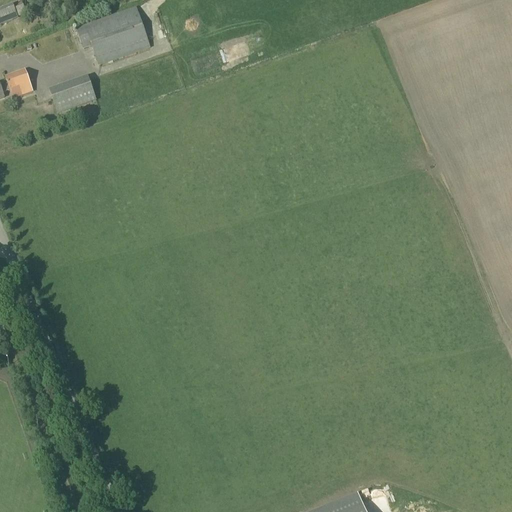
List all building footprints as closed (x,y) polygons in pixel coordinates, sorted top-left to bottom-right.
[(28,14),(23,4),(22,4),(21,4),(13,7),(12,5),(0,9),(0,26),(18,19),(18,18),(21,17),(21,18),(26,16),(26,15),(28,14)] [(150,49),(136,8),(75,29),(83,51),(91,48),(98,67),(150,49)] [(32,93),(25,71),(5,78),(8,86),(0,89),(0,88),(0,99),(4,99),(2,94),(9,92),(10,94),(12,100),(20,97),(32,93)] [(57,116),(95,102),(88,80),(49,93),(57,116)] [(364,511),(357,494),(314,511),(364,511)]
